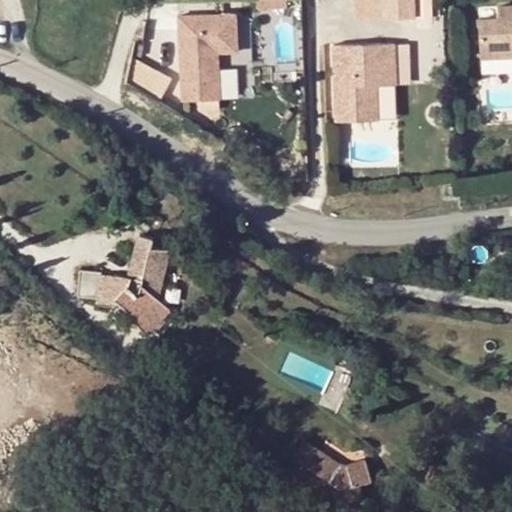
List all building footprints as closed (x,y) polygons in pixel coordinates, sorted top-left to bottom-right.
[(286,0),(256,0),(257,10),(287,9),(286,0)] [(385,0),(386,20),(416,19),(415,0),(385,0)] [(417,0),(419,15),(433,14),(432,0),(417,0)] [(511,5),(494,7),(494,17),(496,59),(507,58),(511,57),(511,5)] [(178,18),(181,103),(221,102),(219,54),(238,54),(236,15),(178,18)] [(481,59),(496,59),(494,17),(479,18),(481,59)] [(336,47),(339,124),(381,122),(379,86),(398,85),(396,45),(336,47)] [(140,60),(130,77),(162,96),(172,79),(140,60)] [(153,238),(139,235),(129,277),(101,274),(98,303),(109,305),(112,298),(126,308),(135,321),(142,313),(148,313),(158,302),(142,286),(144,279),(161,280),(169,248),(151,245),(153,238)] [(350,343),(340,339),(336,349),(346,354),(350,343)] [(286,470),(347,511),(353,511),(376,480),(310,435),(286,470)]
